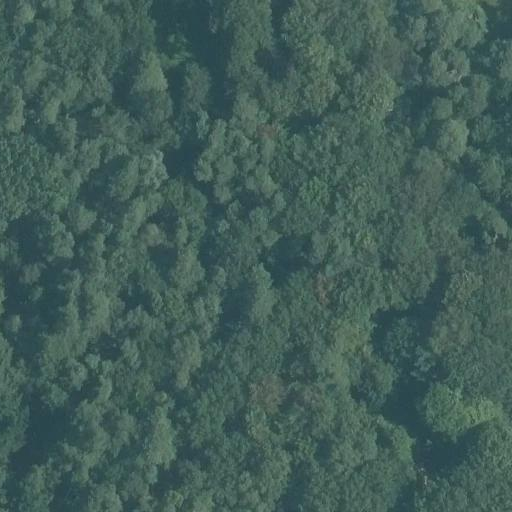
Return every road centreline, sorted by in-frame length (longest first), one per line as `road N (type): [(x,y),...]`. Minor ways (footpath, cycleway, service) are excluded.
road 1 (track): [(256,0),(416,456)]
road 2 (track): [(363,304),(338,324),(284,336),(232,364),(118,463),(47,511)]
